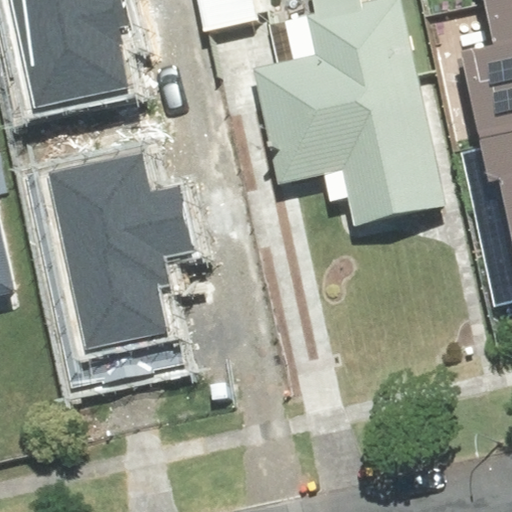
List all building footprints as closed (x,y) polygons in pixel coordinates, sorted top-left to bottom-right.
[(18,0),(39,111),(142,91),(124,0),(18,0)] [(258,0),(199,0),(209,42),(265,30),(258,0)] [(454,219),(403,3),(370,11),(367,0),(312,0),(318,23),(289,30),(298,68),(257,78),(284,194),(329,183),(336,212),(354,208),(362,241),(454,219)] [(511,46),(482,54),(501,136),(511,133),(511,0),(502,0),(511,41),(511,46)] [(511,183),(511,133),(501,136),(510,184),(511,183)] [(49,175),(92,352),(184,330),(167,260),(202,252),(186,187),(145,197),(134,154),(49,175)] [(0,198),(0,306),(23,302),(0,198)]
